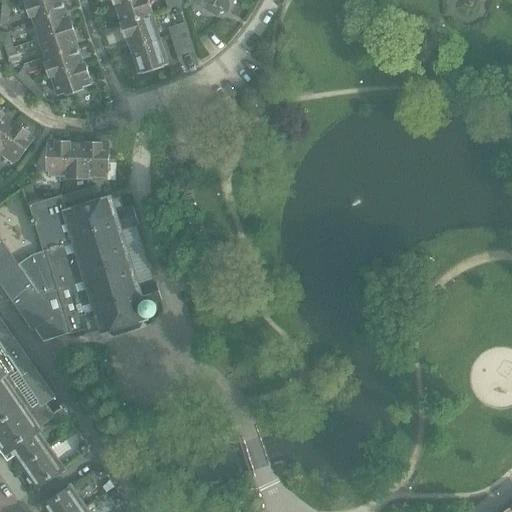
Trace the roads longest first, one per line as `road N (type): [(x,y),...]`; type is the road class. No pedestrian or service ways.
road 1 (residential): [(271,0),(220,76),(123,107)]
road 2 (residential): [(123,107),(87,129),(68,127),(22,103),(0,71)]
